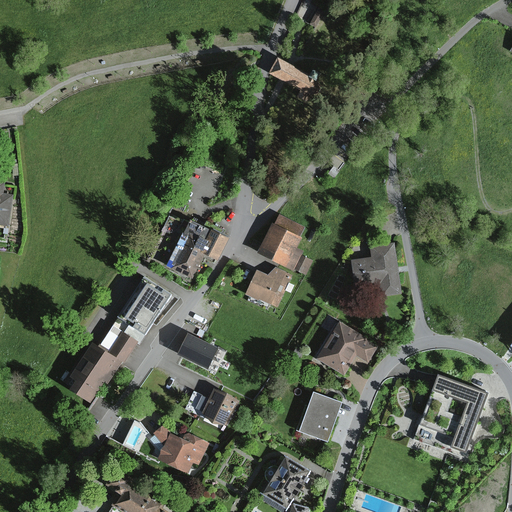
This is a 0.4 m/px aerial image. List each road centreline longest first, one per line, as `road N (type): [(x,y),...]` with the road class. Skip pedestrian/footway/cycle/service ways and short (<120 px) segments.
road 1 (residential): [(49,511),(223,259),(244,212)]
road 2 (residential): [(425,340),(386,104)]
road 3 (residential): [(244,212),(257,92),(294,0)]
road 4 (residential): [(425,340),(375,383),(329,511)]
road 5 (residential): [(244,212),(268,209),(286,195),(376,96),(386,104)]
road 6 (residential): [(510,0),(478,18),(386,104)]
